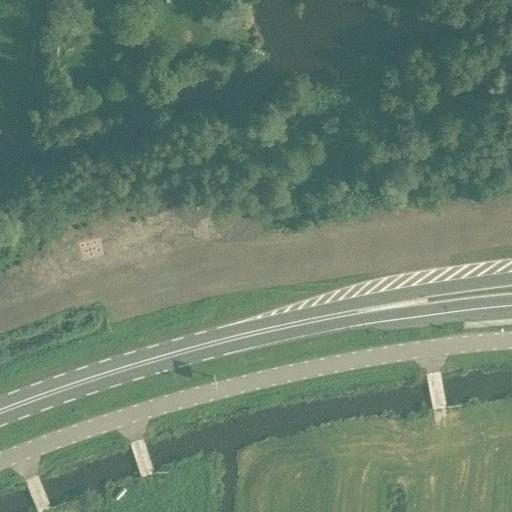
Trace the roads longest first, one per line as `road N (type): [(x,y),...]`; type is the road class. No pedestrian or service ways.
road 1 (unclassified): [(0,460),(129,413),(262,379),(511,341)]
road 2 (primary): [(0,413),(218,340),(369,309)]
road 3 (primary): [(511,278),(427,290),(369,309)]
road 4 (primary): [(369,309),(511,300)]
